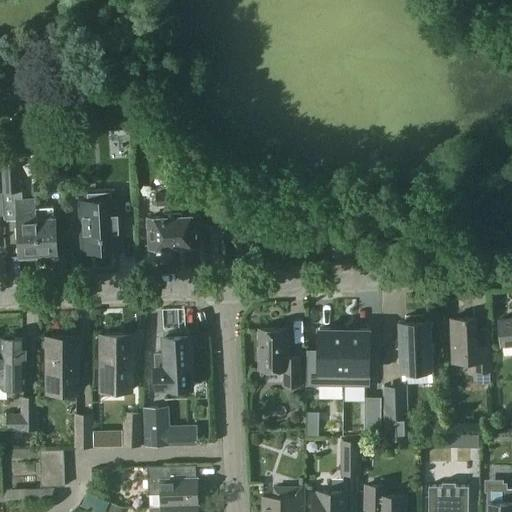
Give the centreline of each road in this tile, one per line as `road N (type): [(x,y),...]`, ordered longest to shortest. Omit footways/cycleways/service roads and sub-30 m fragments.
road 1 (residential): [(511,270),(223,290)]
road 2 (residential): [(223,290),(0,300)]
road 3 (residential): [(235,511),(223,290)]
